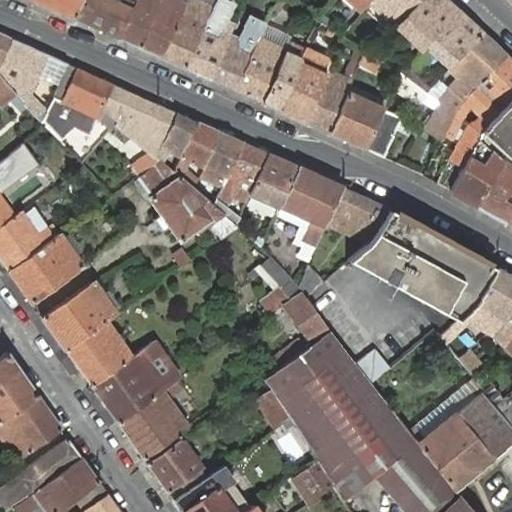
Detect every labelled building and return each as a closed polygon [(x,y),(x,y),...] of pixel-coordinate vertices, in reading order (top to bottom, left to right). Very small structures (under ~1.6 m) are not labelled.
[(33,0),(71,17),(78,0),(33,0)] [(117,38),(131,6),(115,0),(78,0),(71,17),(117,38)] [(133,0),(131,6),(117,38),(158,56),(184,3),(178,0),(133,0)] [(195,0),(185,0),(184,3),(158,56),(183,67),(203,22),(211,7),(195,0)] [(285,0),(275,0),(272,8),(281,12),(286,1),(285,0)] [(364,0),(348,0),(361,12),(368,3),(364,0)] [(393,27),(398,21),(417,0),(370,0),(368,3),(393,27)] [(423,45),(457,9),(447,0),(417,0),(398,21),(423,45)] [(427,51),(447,69),(481,32),(457,9),(423,45),(416,52),(421,57),(427,51)] [(203,22),(183,67),(208,78),(228,34),(233,24),(223,19),(219,30),(203,22)] [(264,25),(258,37),(285,49),(291,37),(264,25)] [(456,107),(505,53),(481,32),(447,69),(457,78),(439,101),(441,102),(423,127),(440,139),(442,134),(456,107)] [(0,62),(10,39),(0,33),(0,105),(0,106),(9,99),(15,94),(2,80),(3,79),(0,76),(0,62)] [(208,78),(233,90),(254,45),(228,34),(208,78)] [(233,90),(260,102),(283,54),(285,49),(258,37),(254,45),(233,90)] [(45,54),(10,39),(0,62),(0,76),(3,79),(2,80),(15,94),(24,101),(23,103),(40,121),(45,111),(27,94),(45,54)] [(301,120),(328,132),(345,92),(355,66),(362,50),(356,46),(342,77),(325,70),(301,120)] [(275,108),(301,120),(325,70),(328,61),(303,50),(298,60),(275,108)] [(373,75),(380,60),(368,54),(362,50),(355,66),(373,75)] [(434,182),(448,190),(479,132),(511,96),(511,60),(505,53),(456,107),(442,134),(451,139),(459,121),(471,107),(481,116),(476,122),(467,124),(449,158),(448,157),(434,182)] [(260,102),(275,108),(298,60),(283,54),(260,102)] [(52,57),(43,77),(57,84),(67,64),(52,57)] [(45,111),(40,121),(42,123),(63,144),(69,138),(76,130),(89,136),(97,118),(110,128),(115,122),(117,120),(101,107),(110,84),(67,64),(45,111)] [(399,71),(390,89),(418,104),(425,94),(399,71)] [(154,103),(110,84),(101,107),(117,120),(115,122),(150,153),(131,167),(137,176),(160,160),(153,155),(158,145),(175,112),(154,103)] [(328,132),(363,148),(381,108),(345,92),(328,132)] [(15,94),(9,99),(17,108),(23,103),(24,101),(15,94)] [(448,190),(474,204),(501,162),(511,145),(511,96),(479,132),(448,190)] [(363,148),(382,157),(400,117),(381,108),(363,148)] [(194,121),(175,112),(158,145),(153,155),(160,160),(167,149),(180,155),(194,121)] [(217,131),(194,121),(180,155),(189,159),(202,165),(217,131)] [(240,142),(217,131),(202,165),(212,169),(225,176),(240,142)] [(242,206),(245,200),(247,193),(265,153),(240,142),(225,176),(222,182),(215,197),(211,203),(234,224),(237,216),(227,207),(232,200),(242,206)] [(501,162),(510,166),(511,163),(511,145),(501,162)] [(247,193),(278,206),(279,204),(296,167),(265,153),(247,193)] [(180,155),(173,170),(179,176),(192,187),(195,181),(182,171),(189,159),(180,155)] [(160,160),(137,176),(151,196),(179,176),(173,170),(162,162),(160,160)] [(474,204),(502,220),(511,203),(511,167),(510,166),(501,162),(474,204)] [(340,187),(296,167),(279,204),(311,220),(306,231),(303,238),(315,244),(322,227),(340,187)] [(195,181),(192,187),(211,203),(215,197),(222,182),(225,176),(212,169),(203,186),(195,181)] [(179,176),(151,196),(149,198),(159,213),(152,218),(160,230),(168,225),(178,240),(209,218),(212,221),(223,234),(235,225),(234,224),(211,203),(192,187),(179,176)] [(387,208),(340,187),(322,227),(328,229),(330,224),(366,240),(369,237),(387,208)] [(0,197),(0,224),(13,215),(8,209),(0,197)] [(511,203),(502,220),(511,225),(511,203)] [(278,206),(273,216),(306,231),(311,220),(279,204),(278,206)] [(13,215),(0,224),(0,261),(6,271),(52,239),(44,228),(34,235),(21,217),(30,210),(26,205),(13,215)] [(398,213),(387,208),(369,237),(366,240),(345,258),(353,263),(380,278),(429,305),(456,320),(463,314),(473,304),(494,267),(469,252),(449,241),(425,228),(412,220),(398,213)] [(30,211),(21,217),(34,235),(44,228),(30,211)] [(52,239),(6,271),(30,303),(81,266),(58,234),(52,239)] [(170,254),(178,266),(188,258),(180,247),(170,254)] [(276,306),(280,304),(299,290),(295,286),(292,282),(268,255),(259,264),(278,286),(271,291),(259,299),(268,313),(275,307),(276,306)] [(295,286),(299,290),(303,296),(320,281),(304,265),(295,286)] [(511,296),(511,276),(494,267),(473,304),(463,314),(469,320),(472,324),(487,331),(490,332),(511,296)] [(91,281),(40,317),(63,349),(103,321),(114,313),(91,281)] [(280,304),(276,306),(281,312),(286,310),(310,342),(326,329),(321,320),(303,296),(299,290),(280,304)] [(511,296),(490,332),(500,346),(507,336),(511,326),(511,296)] [(276,306),(275,307),(298,339),(270,360),(276,368),(303,347),(310,342),(286,310),(281,312),(276,306)] [(455,321),(440,335),(445,342),(469,320),(463,314),(456,320),(455,321)] [(103,321),(63,349),(89,386),(128,357),(103,321)] [(511,326),(507,336),(500,346),(511,358),(511,357),(511,326)] [(303,347),(276,368),(263,377),(270,389),(283,409),(288,417),(315,458),(332,483),(342,500),(373,476),(403,511),(438,511),(457,496),(452,489),(413,440),(407,431),(406,430),(369,383),(364,377),(353,362),(326,329),(310,342),(303,347)] [(128,357),(89,386),(116,423),(159,392),(177,379),(169,369),(153,381),(140,365),(157,353),(149,343),(128,357)] [(467,348),(458,357),(469,371),(479,363),(467,348)] [(0,380),(16,368),(4,351),(0,353),(0,380)] [(169,369),(157,353),(140,365),(153,381),(169,369)] [(365,353),(353,362),(364,377),(369,383),(388,367),(379,354),(365,353)] [(0,417),(34,394),(16,368),(0,380),(0,417)] [(471,374),(442,399),(449,408),(450,409),(479,385),(471,374)] [(159,392),(116,423),(142,459),(185,427),(165,400),(182,387),(177,379),(159,392)] [(511,430),(511,391),(503,399),(490,383),(483,389),(479,392),(511,430)] [(483,389),(479,385),(450,409),(453,413),(490,457),(511,439),(511,430),(479,392),(483,389)] [(283,409),(270,389),(257,398),(276,425),(280,422),(288,417),(283,409)] [(0,417),(0,436),(13,455),(16,453),(19,457),(59,428),(34,394),(0,417)] [(442,399),(406,430),(407,431),(413,440),(450,409),(449,408),(442,399)] [(452,489),(490,457),(453,413),(450,409),(413,440),(452,489)] [(14,505),(80,456),(67,439),(3,485),(8,493),(0,498),(0,505),(5,511),(14,505)] [(178,440),(145,463),(166,493),(199,469),(178,440)] [(56,511),(74,499),(97,482),(80,456),(14,505),(18,510),(27,504),(33,511),(56,511)] [(307,501),(332,483),(315,458),(290,476),(307,501)] [(206,475),(171,499),(179,511),(240,511),(241,511),(246,507),(217,467),(206,475)] [(82,510),(106,493),(97,482),(74,499),(82,510)] [(82,510),(79,511),(119,511),(106,493),(82,510)] [(469,511),(457,496),(438,511),(469,511)]
